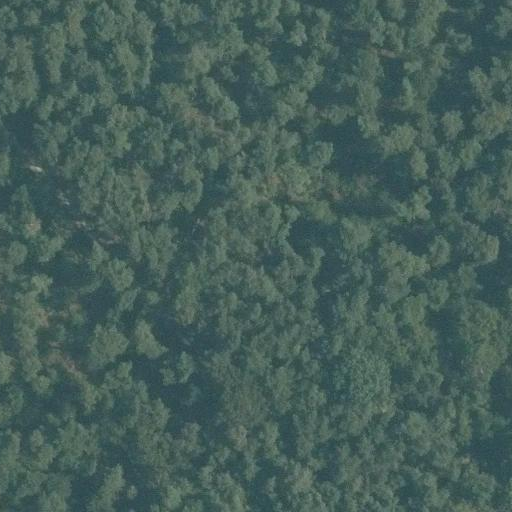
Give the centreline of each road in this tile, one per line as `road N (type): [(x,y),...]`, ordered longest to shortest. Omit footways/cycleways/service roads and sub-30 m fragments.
road 1 (track): [(0,126),(267,420)]
road 2 (track): [(267,420),(449,318)]
